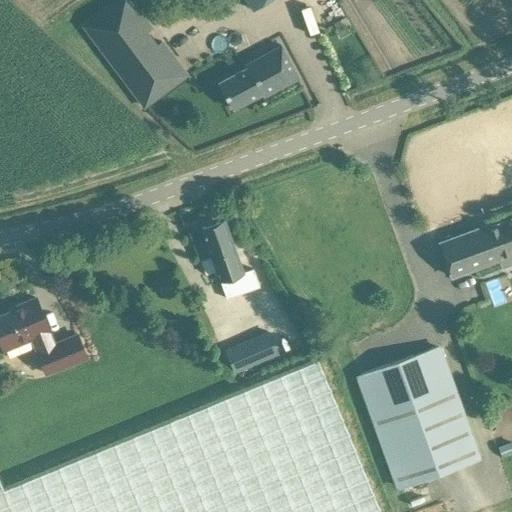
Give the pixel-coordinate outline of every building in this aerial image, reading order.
[(130,0),(118,0),(84,26),(144,106),(172,85),(160,69),(174,59),(161,41),(155,45),(145,32),(151,28),(130,0)] [(265,0),(246,0),(253,9),(265,0)] [(247,67),(219,82),(233,108),(262,93),(262,94),(297,76),(285,53),(249,73),(247,67)] [(441,241),(440,241),(453,277),(454,276),(499,259),(499,260),(500,260),(499,257),(511,252),(511,218),(487,227),(486,225),(485,225),(441,241)] [(220,282),(228,305),(252,297),(224,220),(189,232),(199,260),(211,255),(220,282)] [(16,309),(0,315),(0,341),(7,357),(4,349),(32,338),(38,351),(37,351),(46,373),(86,356),(77,334),(54,344),(48,331),(50,330),(36,298),(15,307),(16,309)] [(435,346),(359,374),(401,488),(477,460),(435,346)] [(0,511),(380,511),(317,358),(3,488),(0,480),(0,511)]
